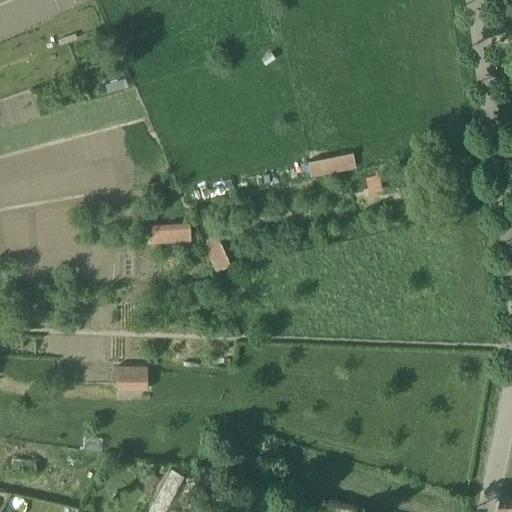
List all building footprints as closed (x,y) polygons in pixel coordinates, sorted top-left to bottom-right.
[(75,33),(58,39),(60,44),(77,37),(75,33)] [(47,44),(49,48),(56,45),(54,40),(47,44)] [(351,151),(304,155),(305,172),(352,167),(351,151)] [(147,225),(147,241),(188,239),(187,223),(147,225)] [(231,264),(217,234),(206,239),(207,241),(204,243),(216,271),(231,264)] [(116,366),(118,389),(148,387),(146,364),(116,366)] [(29,455),(28,458),(12,457),(11,470),(36,472),(37,460),(37,456),(29,455)] [(148,469),(135,485),(147,494),(159,478),(148,469)]
